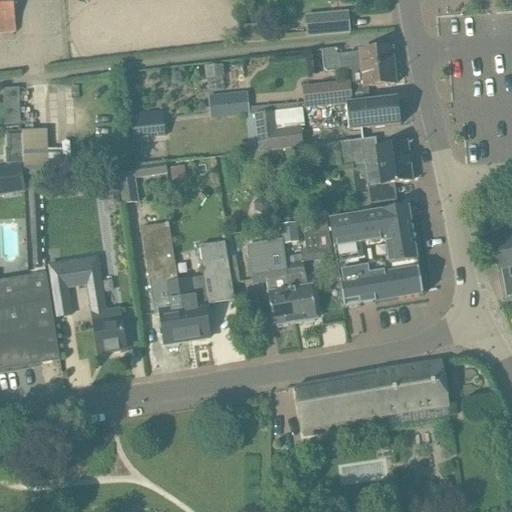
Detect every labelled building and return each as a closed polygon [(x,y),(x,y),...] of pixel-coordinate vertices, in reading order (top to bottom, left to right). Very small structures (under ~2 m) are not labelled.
[(0,0),(0,32),(15,32),(13,0),(0,0)] [(309,38),(350,35),(348,13),(307,17),(309,38)] [(242,27),(243,44),(265,42),(264,25),(242,27)] [(324,51),(323,51),(325,70),(326,71),(337,70),(337,71),(361,68),(364,89),(396,85),(392,49),(360,53),(336,56),(335,50),(324,51)] [(225,90),(223,66),(204,68),(205,80),(208,80),(209,92),(225,90)] [(306,103),(266,106),(267,114),(275,113),(355,104),(353,83),(349,84),(304,89),(306,103)] [(19,90),(4,90),(4,108),(20,108),(19,90)] [(248,93),(208,97),(210,118),(247,114),(250,114),(249,108),(248,93)] [(398,100),(347,105),(349,131),(401,126),(398,100)] [(165,136),(163,112),(130,116),(133,145),(150,143),(149,138),(165,136)] [(267,114),(255,115),(259,152),(303,147),(301,128),(277,131),(275,113),(267,114)] [(7,149),(6,149),(6,165),(24,164),(22,132),(7,132),(7,149)] [(407,143),(375,147),(374,139),(339,144),(339,143),(318,147),(318,146),(309,147),(310,157),(318,155),(320,166),(341,162),(342,168),(365,165),(370,205),(396,201),(394,185),(412,182),(407,143)] [(283,151),(271,153),(273,165),(285,163),(283,151)] [(135,179),(167,175),(165,162),(118,167),(124,205),(138,203),(135,179)] [(17,166),(0,169),(0,196),(25,193),(25,187),(21,166),(17,166)] [(184,168),(170,170),(172,184),(186,182),(184,168)] [(119,196),(116,174),(105,176),(108,198),(119,196)] [(41,180),(30,180),(34,269),(45,269),(41,180)] [(261,199),(255,204),(256,212),(263,215),(270,210),(269,202),(261,199)] [(361,307),(375,305),(376,305),(376,304),(423,296),(419,270),(417,270),(416,262),(417,262),(408,208),(329,222),(344,310),(360,307),(361,307)] [(509,213),(492,214),(494,251),(496,251),(498,285),(511,284),(511,217),(509,218),(509,213)] [(314,233),(305,234),(307,257),(332,254),(328,231),(326,218),(312,220),(314,233)] [(169,224),(141,228),(152,296),(155,316),(160,315),(164,344),(165,344),(168,348),(179,347),(180,342),(187,341),(178,282),(178,281),(169,224)] [(296,224),(282,226),(285,246),(299,244),(296,224)] [(267,250),(248,253),(253,284),(266,282),(274,327),(277,326),(277,328),(287,327),(287,325),(295,323),(291,297),(286,266),(285,265),(281,240),(266,243),(267,250)] [(234,285),(229,258),(227,258),(225,243),(199,247),(204,277),(208,305),(234,301),(232,285),(234,285)] [(98,265),(97,260),(50,267),(57,317),(57,318),(71,316),(67,289),(87,285),(88,286),(91,303),(90,303),(93,317),(99,354),(125,350),(119,310),(105,312),(103,302),(102,302),(100,283),(98,268),(101,267),(100,265),(98,265)] [(303,263),(286,266),(291,297),(295,323),(304,322),(304,324),(314,322),(313,320),(317,320),(311,287),(307,288),(305,274),(303,263)] [(0,372),(60,362),(45,274),(0,281),(0,372)] [(204,277),(178,281),(178,282),(187,341),(195,339),(198,342),(205,341),(206,338),(210,337),(207,317),(205,306),(208,305),(204,277)] [(448,407),(441,363),(375,373),(296,388),(305,437),(386,424),(385,417),(448,407)] [(337,462),(338,482),(388,479),(387,459),(337,462)]
